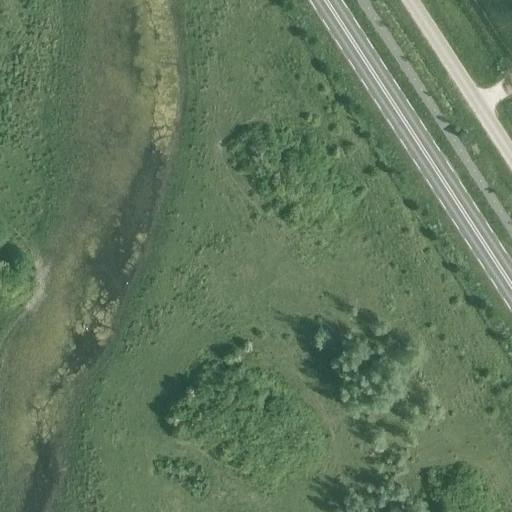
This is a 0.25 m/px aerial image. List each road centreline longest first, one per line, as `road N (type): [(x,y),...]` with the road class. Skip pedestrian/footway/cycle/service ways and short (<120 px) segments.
road 1 (primary): [(511,290),(323,0)]
road 2 (unclassified): [(511,157),(409,0)]
